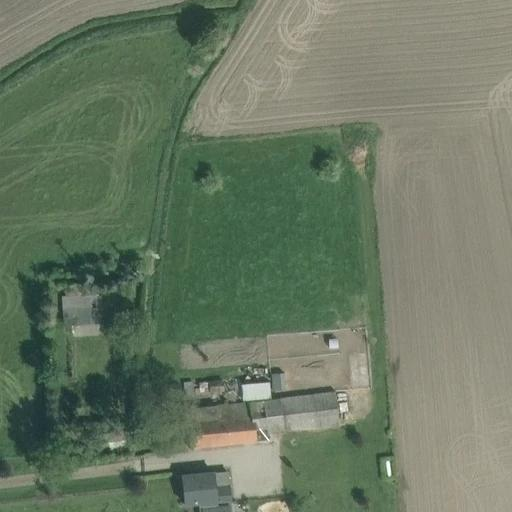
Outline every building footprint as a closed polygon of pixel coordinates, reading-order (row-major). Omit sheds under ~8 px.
[(62,295),(63,326),(72,326),(73,337),(99,335),(97,307),(100,306),(100,293),(62,295)] [(223,380),(209,381),(210,392),(224,390),(223,380)] [(335,392),(206,406),(186,408),(191,447),(268,438),(267,431),(339,423),(335,392)] [(100,443),(101,451),(126,448),(123,431),(99,434),(100,443)] [(213,472),(201,473),(181,475),(184,504),(199,502),(200,505),(231,501),(231,500),(230,500),(229,488),(230,488),(230,486),(229,486),(227,472),(213,473),(213,472)]
